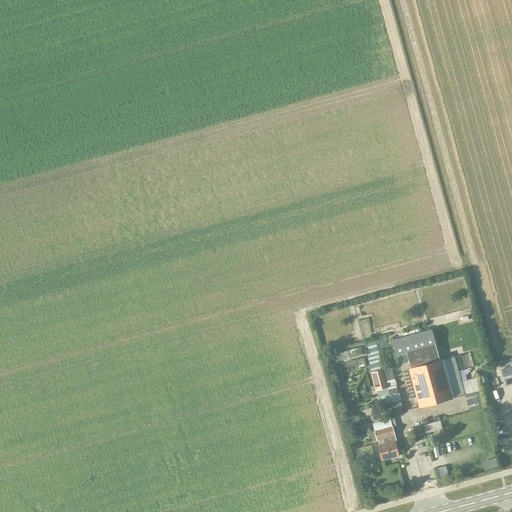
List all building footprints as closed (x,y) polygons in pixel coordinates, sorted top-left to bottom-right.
[(419,407),(464,395),(454,357),(439,361),(431,330),(392,340),(396,356),(407,353),(411,369),(409,369),(419,407)] [(511,366),(501,369),(505,385),(511,382),(511,366)] [(375,391),(382,389),(389,387),(384,370),(371,373),(375,391)] [(375,420),(376,425),(390,422),(388,417),(375,420)] [(423,430),(440,425),(438,419),(421,423),(423,430)] [(394,441),(396,440),(394,435),(392,427),(374,432),(376,440),(378,440),(379,445),(377,446),(381,461),(398,456),(394,441)]
